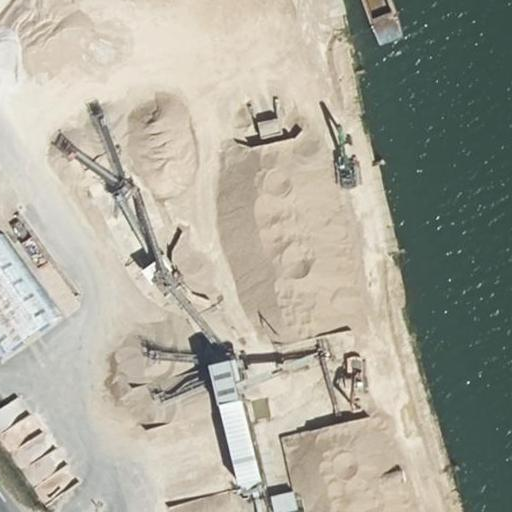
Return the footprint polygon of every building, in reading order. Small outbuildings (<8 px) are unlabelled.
[(27,234),(16,245),(33,262),(44,251),(27,234)] [(63,318),(5,236),(0,239),(0,358),(2,361),(63,318)] [(258,494),(281,489),(254,370),(231,375),(258,494)] [(19,400),(0,412),(0,434),(0,435),(30,415),(19,400)] [(209,417),(149,433),(168,511),(237,511),(232,491),(240,489),(231,455),(209,461),(204,444),(222,439),(217,419),(210,420),(209,417)] [(278,511),(302,511),(300,494),(277,497),(278,511)]
